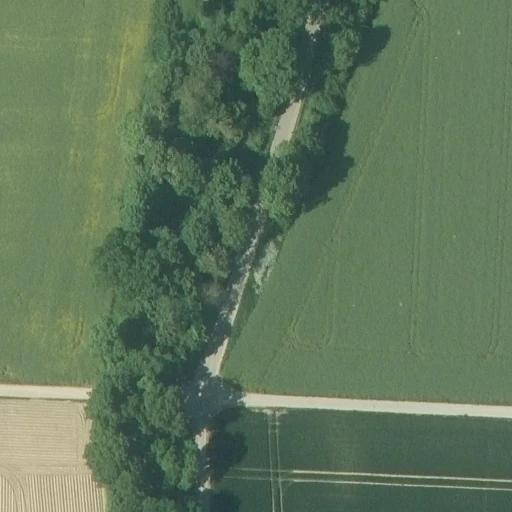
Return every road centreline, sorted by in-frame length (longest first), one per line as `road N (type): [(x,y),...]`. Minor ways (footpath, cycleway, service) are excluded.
road 1 (unclassified): [(322,0),(203,402)]
road 2 (unclassified): [(203,402),(511,415)]
road 3 (track): [(247,260),(235,201),(270,0)]
road 4 (unclassified): [(0,394),(203,402)]
